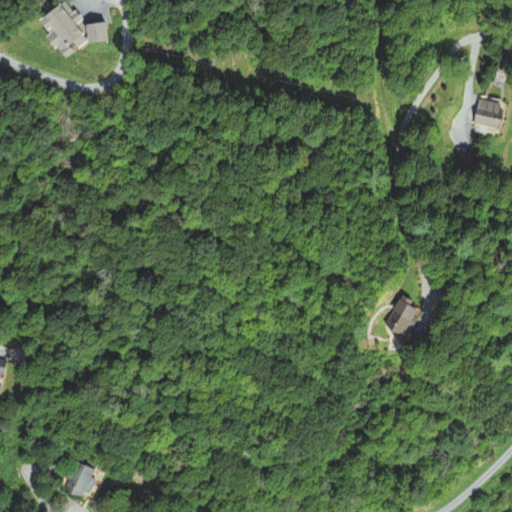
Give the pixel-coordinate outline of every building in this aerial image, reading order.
[(74,34),(56,13),(45,22),(62,44),(74,34)] [(496,131),(504,106),(479,98),(471,123),(496,131)] [(394,336),(412,305),(396,296),(378,327),(394,336)] [(0,378),(0,379),(0,378),(10,377),(8,358),(0,359),(0,378)] [(99,472),(79,462),(65,491),(85,500),(99,472)]
